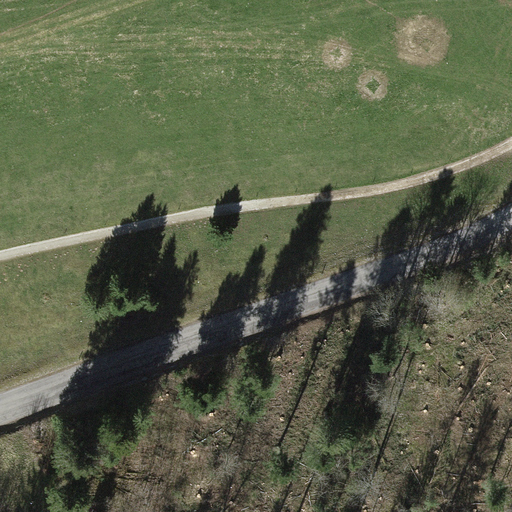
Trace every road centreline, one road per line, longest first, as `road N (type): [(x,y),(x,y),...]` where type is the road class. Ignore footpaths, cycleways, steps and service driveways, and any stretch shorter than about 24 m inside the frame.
road 1 (unclassified): [(511,222),(455,252),(0,409)]
road 2 (track): [(0,263),(272,206),(421,188),(511,149)]
